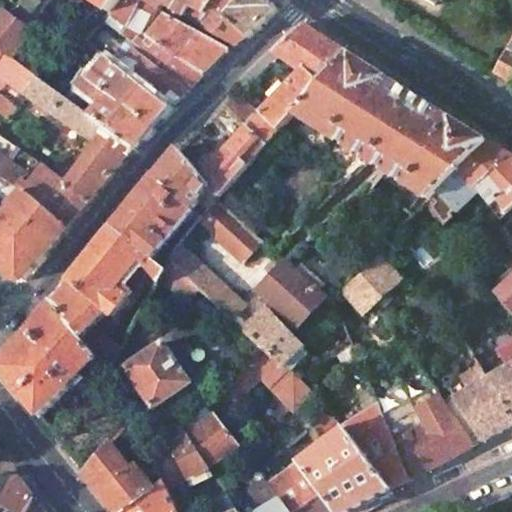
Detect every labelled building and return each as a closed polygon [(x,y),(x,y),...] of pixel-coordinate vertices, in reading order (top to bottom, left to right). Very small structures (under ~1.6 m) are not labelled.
[(16,0),(15,1),(36,18),(50,0),(16,0)] [(91,0),(111,13),(121,0),(91,0)] [(121,0),(111,13),(104,21),(136,43),(139,37),(143,33),(161,11),(145,0),(121,0)] [(145,0),(161,11),(166,5),(174,10),(182,0),(145,0)] [(182,0),(174,10),(202,27),(214,8),(218,0),(182,0)] [(232,24),(245,0),(218,0),(214,8),(232,24)] [(265,0),(245,0),(232,24),(248,37),(249,39),(280,9),(265,0)] [(202,27),(235,46),(248,37),(232,24),(214,8),(202,27)] [(34,35),(5,13),(0,19),(0,48),(6,53),(14,59),(31,39),(34,35)] [(200,32),(168,15),(150,39),(178,58),(200,32)] [(248,125),(269,152),(304,118),(347,50),(308,24),(274,56),(303,69),(248,125)] [(200,32),(178,58),(204,76),(231,49),(200,32)] [(178,58),(150,39),(145,42),(139,37),(136,43),(140,46),(137,49),(189,90),(204,76),(178,58)] [(88,79),(31,39),(14,59),(41,78),(72,100),(80,90),(88,79)] [(511,44),(496,75),(511,85),(511,82),(511,44)] [(189,90),(137,49),(121,68),(173,108),(189,90)] [(304,118),(429,198),(461,165),(488,139),(347,50),(304,118)] [(14,59),(6,53),(0,62),(0,76),(7,82),(27,96),(28,95),(41,78),(14,59)] [(121,68),(109,60),(92,82),(88,79),(80,90),(102,105),(93,115),(137,148),(155,126),(173,108),(121,68)] [(70,229),(137,148),(93,115),(72,100),(41,78),(28,95),(86,136),(98,145),(69,183),(47,167),(40,177),(33,172),(21,189),(26,192),(70,229)] [(19,109),(0,95),(0,117),(6,122),(19,109)] [(235,95),(227,103),(234,110),(242,102),(235,95)] [(227,103),(212,116),(231,136),(246,123),(234,110),(227,103)] [(248,125),(203,175),(227,195),(269,152),(248,125)] [(0,174),(21,189),(33,172),(40,162),(0,136),(0,174)] [(511,154),(488,139),(461,165),(477,188),(500,217),(511,209),(511,154)] [(227,195),(203,175),(178,148),(155,176),(187,202),(198,220),(206,213),(214,206),(227,195)] [(477,188),(461,165),(429,198),(427,199),(436,212),(447,199),(455,208),(477,188)] [(70,229),(26,192),(21,189),(0,174),(0,200),(13,212),(4,222),(46,259),(70,229)] [(182,208),(187,202),(155,176),(149,183),(182,208)] [(188,231),(198,220),(187,202),(182,208),(149,183),(114,225),(158,264),(164,257),(173,248),(188,231)] [(227,195),(214,206),(206,213),(198,220),(188,231),(255,294),(293,258),(227,195)] [(0,226),(0,266),(18,283),(27,281),(46,259),(4,222),(2,224),(0,226)] [(511,312),(511,231),(505,224),(497,230),(511,250),(511,276),(496,292),(511,312)] [(158,264),(114,225),(71,278),(110,310),(116,314),(136,289),(130,284),(146,264),(157,270),(158,264)] [(173,248),(164,257),(201,290),(232,318),(255,294),(188,231),(173,248)] [(402,278),(379,254),(343,291),(363,314),(402,278)] [(158,264),(157,270),(193,300),(201,290),(164,257),(158,264)] [(293,258),(255,294),(310,334),(343,296),(293,258)] [(94,325),(110,310),(71,278),(53,300),(108,371),(112,365),(100,350),(109,338),(94,325)] [(232,318),(258,343),(283,365),(298,372),(321,347),(310,334),(255,294),(232,318)] [(108,371),(53,300),(0,365),(17,387),(40,415),(64,390),(73,398),(84,387),(88,392),(107,374),(108,371)] [(176,340),(138,365),(166,407),(204,382),(176,340)] [(511,340),(499,349),(508,365),(488,376),(511,408),(511,340)] [(258,343),(260,374),(293,409),(312,392),(298,372),(283,365),(258,343)] [(358,358),(351,343),(336,352),(341,364),(358,358)] [(511,421),(511,408),(488,376),(473,352),(465,355),(479,380),(453,396),(481,438),(511,421)] [(421,391),(408,398),(442,459),(474,441),(441,396),(427,403),(421,391)] [(442,459),(408,398),(381,413),(409,477),(442,459)] [(180,424),(223,480),(233,474),(253,447),(202,399),(180,424)] [(409,477),(381,413),(377,403),(341,428),(390,487),(409,477)] [(166,438),(185,477),(198,469),(206,486),(223,480),(180,424),(168,436),(166,438)] [(343,511),(390,487),(341,428),(269,483),(292,508),(322,492),(337,511),(343,511)] [(166,489),(168,488),(185,477),(166,438),(147,455),(166,489)] [(115,511),(130,511),(166,489),(147,455),(128,442),(86,474),(112,508),(115,511)] [(292,508),(269,483),(261,473),(246,484),(252,496),(234,506),(237,511),(337,511),(322,492),(292,508)] [(0,502),(16,511),(22,511),(33,495),(19,477),(0,477),(0,502)] [(179,511),(168,488),(166,489),(130,511),(179,511)] [(237,511),(234,506),(225,492),(215,498),(223,511),(237,511)] [(46,511),(44,509),(33,495),(22,511),(46,511)] [(16,511),(0,502),(0,511),(16,511)]
